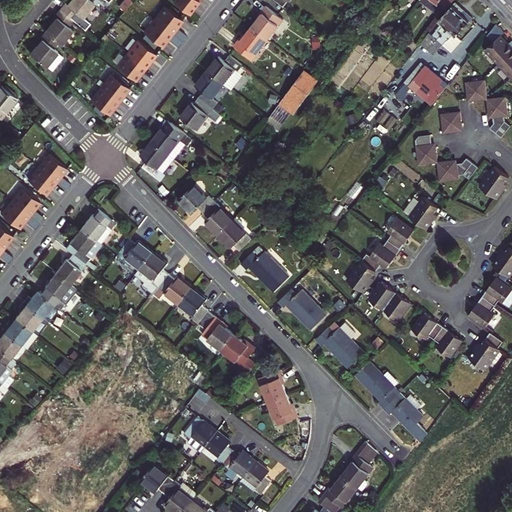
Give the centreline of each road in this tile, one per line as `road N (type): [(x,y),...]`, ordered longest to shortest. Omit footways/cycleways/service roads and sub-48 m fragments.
road 1 (residential): [(321,380),(104,157)]
road 2 (residential): [(104,157),(228,0)]
road 3 (residential): [(0,293),(104,157)]
road 4 (residential): [(280,511),(314,462),(321,380)]
road 5 (residential): [(9,57),(104,157)]
